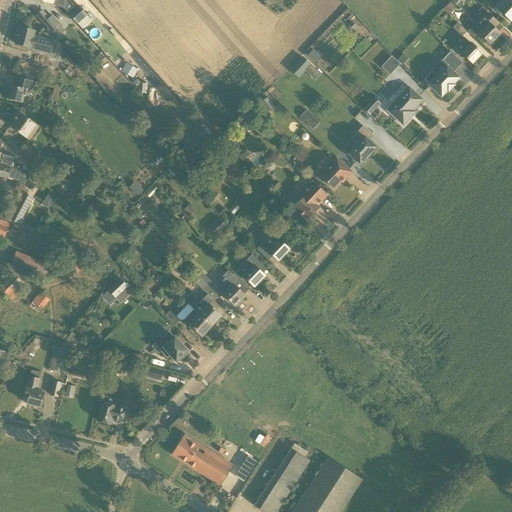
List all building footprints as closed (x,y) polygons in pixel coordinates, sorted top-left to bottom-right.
[(511,0),(503,0),(495,10),(501,16),(502,14),(511,23),(511,21),(511,0)] [(448,15),(455,8),(453,7),(449,3),(443,10),(448,15)] [(78,24),(87,17),(78,6),(69,14),(78,24)] [(483,16),(477,22),(483,28),(478,33),(487,42),(486,43),(490,47),(496,41),(495,40),(500,34),(498,32),(494,29),(499,23),(488,12),(486,11),(482,7),(478,11),(483,16)] [(62,28),(53,15),(49,18),(42,11),(36,16),(53,34),(62,28)] [(352,22),(348,25),(354,31),(357,28),(352,22)] [(462,37),(466,31),(457,23),(452,28),(462,37)] [(50,53),(53,41),(34,36),(35,32),(20,28),(16,44),(31,48),(50,53)] [(482,54),(471,43),(464,37),(454,48),(472,64),(482,54)] [(313,50),(307,56),(315,63),(320,56),(313,50)] [(463,63),(451,52),(443,60),(448,65),(438,76),(432,72),(425,80),(430,85),(442,96),(447,91),(448,92),(454,85),(453,84),(459,78),(453,73),(463,63)] [(100,67),(107,61),(100,53),(92,59),(100,67)] [(403,54),(397,60),(402,65),(408,59),(403,54)] [(299,78),(311,65),(303,58),(291,71),(299,78)] [(298,59),(291,67),(292,68),(299,60),(298,59)] [(121,71),(133,77),(138,68),(126,62),(121,71)] [(29,97),(32,81),(18,78),(16,84),(18,84),(17,87),(11,86),(8,99),(22,103),(24,96),(29,97)] [(423,100),(409,87),(393,104),(397,109),(391,115),(403,126),(410,119),(408,117),(423,100)] [(260,103),(268,113),(275,108),(267,98),(260,103)] [(381,104),(374,98),(363,110),(370,116),(381,104)] [(351,99),(342,108),(354,118),(362,109),(351,99)] [(312,129),(319,122),(307,110),(300,118),(312,129)] [(18,112),(8,125),(25,138),(27,139),(37,125),(35,124),(18,112)] [(248,132),(255,129),(252,120),(244,123),(248,132)] [(357,144),(348,154),(360,165),(366,159),(371,155),(370,154),(376,147),(367,140),(372,135),(363,126),(352,139),(357,144)] [(157,131),(152,136),(157,141),(162,137),(157,131)] [(212,139),(204,131),(192,143),(200,151),(212,139)] [(29,166),(38,159),(27,146),(18,153),(29,166)] [(242,160),(248,155),(243,149),(237,155),(242,160)] [(0,152),(0,164),(21,171),(23,166),(13,163),(14,157),(0,152)] [(340,180),(343,178),(345,180),(352,172),(335,156),(323,169),(325,170),(319,176),(334,189),(341,181),(340,180)] [(0,176),(19,181),(27,183),(31,175),(22,172),(22,171),(21,171),(0,164),(0,176)] [(62,192),(71,183),(65,176),(55,184),(62,192)] [(299,201),(293,207),(298,212),(307,221),(319,208),(317,206),(327,196),(313,182),(297,199),(299,201)] [(19,225),(33,199),(22,193),(8,219),(19,225)] [(56,200),(49,195),(42,205),(49,210),(56,200)] [(8,196),(5,205),(12,207),(15,198),(8,196)] [(140,204),(137,207),(145,214),(148,211),(140,204)] [(188,217),(194,211),(188,205),(182,211),(188,217)] [(217,234),(227,226),(218,216),(208,225),(217,234)] [(0,236),(5,238),(10,223),(0,220),(0,236)] [(106,224),(110,228),(114,224),(110,220),(106,224)] [(245,231),(241,236),(245,240),(250,236),(245,231)] [(278,261),(289,250),(278,239),(269,248),(263,242),(256,250),(268,261),(273,256),(278,261)] [(133,244),(127,250),(132,255),(138,248),(133,244)] [(78,273),(87,263),(94,255),(84,246),(74,257),(68,264),(78,273)] [(47,283),(53,268),(13,252),(7,267),(47,283)] [(248,271),(242,276),(247,280),(254,287),(254,286),(256,288),(261,283),(260,281),(264,276),(263,274),(258,270),(262,266),(263,265),(253,254),(243,265),(242,265),(248,271)] [(212,283),(190,262),(187,265),(200,278),(209,286),(212,283)] [(26,285),(13,271),(0,282),(0,289),(10,300),(26,285)] [(241,292),(246,287),(233,275),(228,271),(217,282),(218,291),(235,306),(245,296),(241,292)] [(128,287),(119,278),(107,290),(115,299),(128,287)] [(200,278),(195,283),(204,292),(209,286),(200,278)] [(41,309),(49,300),(41,293),(33,303),(41,309)] [(196,299),(189,306),(193,310),(194,310),(211,326),(221,316),(209,305),(213,300),(207,295),(200,303),(196,299)] [(156,305),(161,301),(157,297),(152,301),(156,305)] [(211,326),(194,310),(193,310),(184,320),(202,337),(211,326)] [(174,326),(179,320),(169,311),(164,316),(174,326)] [(161,351),(167,357),(170,355),(176,362),(181,357),(182,358),(187,354),(187,351),(175,337),(166,345),(161,339),(153,347),(159,353),(161,351)] [(33,343),(28,355),(34,357),(38,345),(39,346),(41,340),(35,338),(33,343)] [(70,350),(54,346),(52,358),(51,358),(48,369),(61,372),(63,365),(67,366),(70,350)] [(126,374),(125,364),(116,364),(116,366),(116,371),(117,374),(126,374)] [(160,381),(163,370),(144,366),(142,376),(160,381)] [(37,391),(40,379),(41,372),(32,370),(27,389),(26,389),(24,397),(29,398),(27,405),(41,408),(44,393),(37,391)] [(58,397),(61,383),(53,382),(50,395),(58,397)] [(102,403),(98,421),(111,425),(112,420),(114,421),(116,424),(118,424),(121,423),(121,422),(124,409),(115,407),(115,406),(102,403)] [(174,452),(172,454),(179,459),(180,456),(189,461),(187,464),(220,485),(232,467),(196,444),(194,448),(181,440),(174,452)] [(263,511),(276,511),(309,462),(291,449),(254,506),(263,511)] [(341,511),(362,480),(328,458),(293,511),(341,511)] [(247,460),(240,471),(249,477),(256,466),(247,460)]
